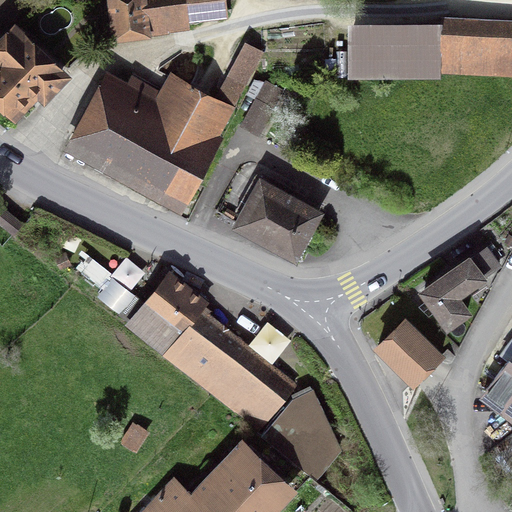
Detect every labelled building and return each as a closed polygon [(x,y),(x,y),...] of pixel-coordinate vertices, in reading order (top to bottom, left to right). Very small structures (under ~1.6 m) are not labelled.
[(228,16),(226,0),(107,0),(112,38),(170,32),(170,30),(190,28),(189,20),(228,16)] [(441,20),(350,20),(347,74),(441,78),(441,72),(511,74),(511,17),(441,13),(441,20)] [(72,72),(15,16),(0,31),(0,102),(15,118),(38,95),(44,101),(72,72)] [(264,50),(245,40),(217,94),(236,104),(264,50)] [(128,81),(107,69),(64,147),(182,211),(224,136),(220,134),(236,104),(217,94),(170,68),(159,88),(132,73),(128,81)] [(283,88),(266,79),(242,124),(259,133),(283,88)] [(325,207),(260,173),(233,225),(298,259),(325,207)] [(21,217),(1,201),(0,201),(0,220),(12,230),(21,217)] [(471,254),(470,251),(418,288),(447,329),(474,311),(462,295),(504,266),(487,243),(471,254)] [(210,299),(169,266),(124,322),(258,430),(296,383),(203,307),(210,299)] [(445,355),(404,312),(372,343),(413,385),(445,355)] [(511,335),(499,353),(507,358),(479,395),(511,419),(511,335)] [(317,475),(343,445),(314,381),(294,391),(263,430),(317,475)] [(148,425),(133,417),(121,438),(135,447),(148,425)] [(276,511),(299,488),(242,435),(190,490),(173,474),(137,511),(276,511)]
